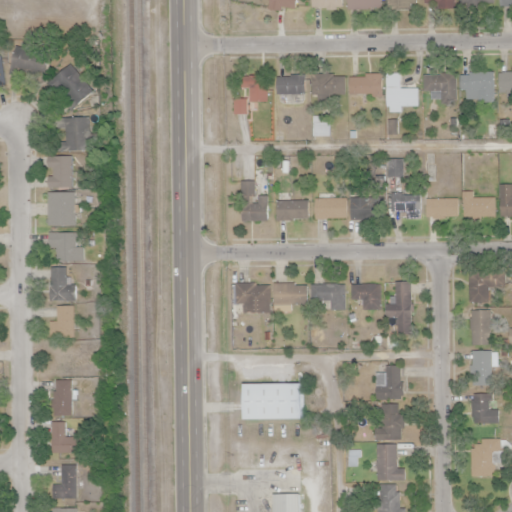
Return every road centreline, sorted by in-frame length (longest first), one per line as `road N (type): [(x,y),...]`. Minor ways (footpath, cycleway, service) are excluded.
road 1 (secondary): [(192,511),(185,0)]
road 2 (residential): [(26,511),(20,148),(12,125)]
road 3 (residential): [(511,39),(187,47)]
road 4 (residential): [(511,251),(190,252)]
road 5 (residential): [(445,511),(440,253)]
